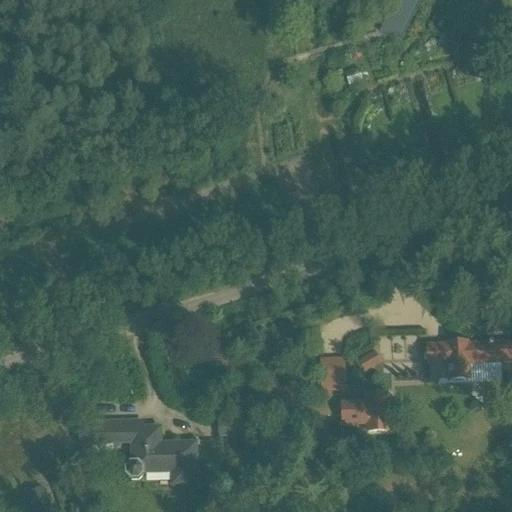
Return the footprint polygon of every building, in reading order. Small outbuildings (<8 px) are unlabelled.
[(448,346),(429,346),(430,363),(430,381),(439,381),(439,386),(502,383),(501,363),(511,362),(511,342),(494,343),(494,341),(488,341),(488,343),(468,344),(467,342),(448,343),(448,346)] [(357,362),(364,373),(382,363),(375,352),(357,362)] [(366,403),(342,404),(343,428),(368,428),(368,434),(389,434),(388,396),(365,397),(366,403)] [(273,420),(220,422),(220,438),(274,436),(273,420)] [(161,446),(160,429),(133,430),(133,423),(80,425),(81,445),(134,443),(135,462),(131,463),(126,468),(126,476),(132,482),(139,481),(145,475),(145,473),(173,472),(174,485),(193,484),(192,472),(197,472),(196,445),(161,446)] [(53,511),(44,489),(28,496),(34,511),(53,511)]
